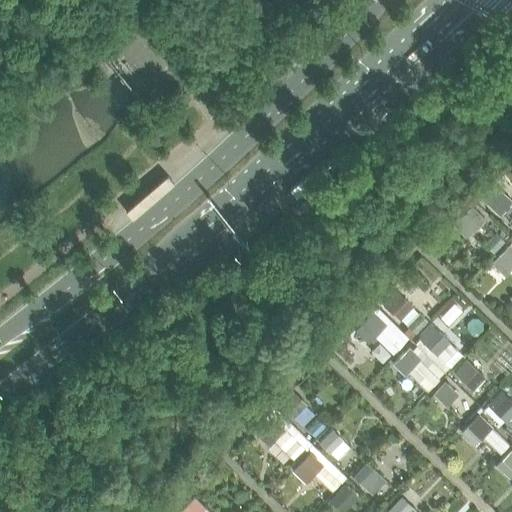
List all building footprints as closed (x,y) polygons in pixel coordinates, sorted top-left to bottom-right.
[(494,184),(482,196),(499,213),(511,201),(494,184)] [(472,206),(454,225),(466,236),(484,218),(472,206)] [(511,247),(509,244),(491,262),(505,274),(511,266),(511,247)] [(394,286),(380,300),(398,319),(412,304),(394,286)] [(371,313),(355,329),(368,341),(374,334),(393,352),(403,342),(371,313)] [(431,323),(419,336),(420,338),(449,366),(450,367),(462,354),(431,323)] [(408,347),(393,362),(404,374),(407,371),(426,390),(439,378),(438,377),(411,350),(408,347)] [(466,358),(454,371),(471,388),(484,375),(466,358)] [(446,381),(435,393),(445,402),(456,391),(446,381)] [(511,401),(501,391),(488,403),(506,420),(511,413),(511,401)] [(293,393),(281,404),(302,425),(314,413),(293,393)] [(268,421),(256,433),(269,446),(274,440),(293,458),(304,447),(306,449),(308,447),(312,443),(274,407),(264,417),(268,421)] [(481,415),(463,433),(474,444),(482,436),(500,453),(508,444),(491,427),(492,425),(481,415)] [(331,428),(319,441),(337,458),(350,445),(331,428)] [(310,452),(292,469),(305,482),(313,473),(332,490),(346,476),(312,443),(308,447),(311,450),(310,452)] [(511,448),(496,465),(509,477),(511,474),(511,448)] [(367,461),(354,475),(372,492),(385,479),(367,461)] [(345,484),(330,500),(342,511),(357,496),(345,484)] [(401,495),(387,509),(390,511),(407,511),(413,506),(401,495)] [(210,511),(194,496),(182,509),(185,511),(210,511)]
